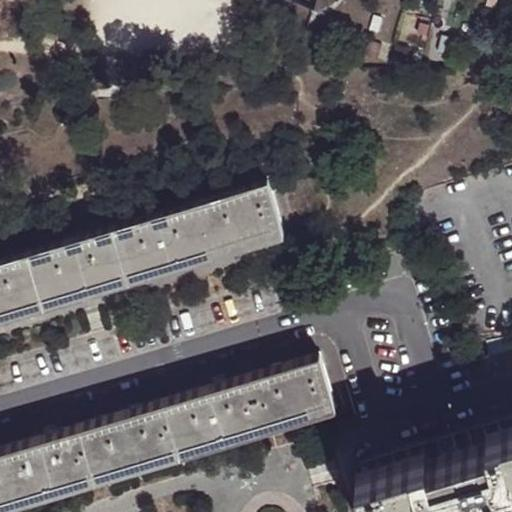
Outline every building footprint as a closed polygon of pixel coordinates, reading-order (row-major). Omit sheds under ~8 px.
[(201,198),(217,252),(283,233),(267,179),(201,198)] [(135,216),(150,270),(217,252),(201,198),(135,216)] [(69,235),(84,289),(150,270),(135,216),(69,235)] [(2,254),(18,308),(84,289),(69,235),(2,254)] [(0,254),(0,313),(18,308),(2,254),(0,254)] [(337,405),(319,350),(240,374),(258,429),(337,405)] [(258,429),(240,374),(162,398),(179,452),(258,429)] [(179,452),(162,398),(83,421),(101,476),(179,452)] [(511,414),(486,423),(423,442),(362,459),(365,468),(425,450),(427,457),(488,439),(486,432),(511,424),(511,414)] [(101,476),(83,421),(5,445),(22,499),(101,476)] [(488,439),(510,511),(511,510),(511,424),(486,432),(488,439)] [(507,511),(510,511),(488,439),(427,457),(443,511),(507,511)] [(0,505),(22,499),(5,445),(0,446),(0,505)] [(443,511),(427,457),(425,450),(365,468),(355,471),(367,511),(443,511)]
